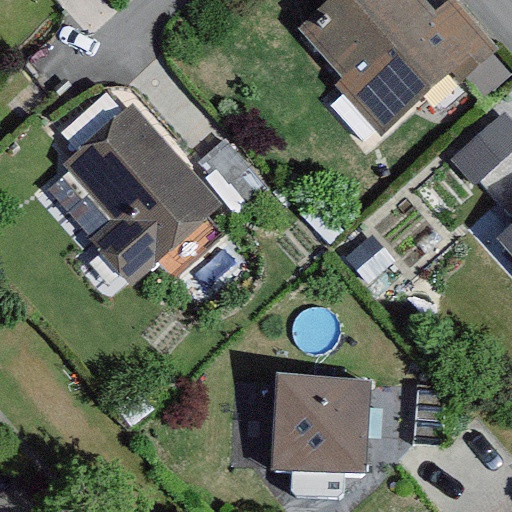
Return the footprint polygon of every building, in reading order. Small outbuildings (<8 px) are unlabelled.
[(434,0),(324,0),(294,28),(389,132),(452,74),(470,80),(503,50),(457,0),(448,0),(441,7),(434,0)] [(140,100),(67,162),(113,217),(93,234),(134,282),(227,202),(140,100)] [(486,188),(511,156),(511,120),(502,112),(458,164),(486,188)] [(511,205),(495,219),(511,240),(511,205)] [(372,231),(345,256),(373,275),(395,256),(372,231)] [(279,375),(272,469),(371,476),(378,383),(279,375)]
